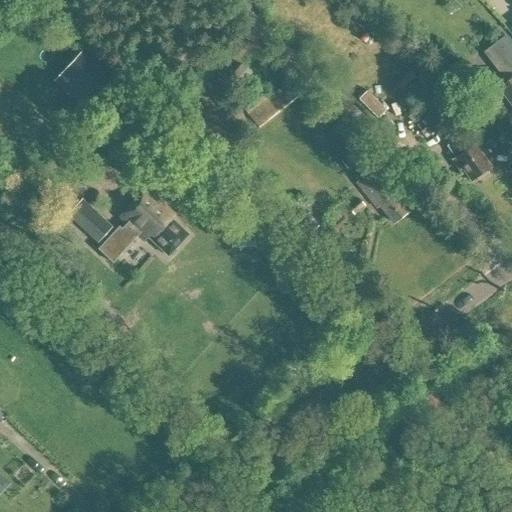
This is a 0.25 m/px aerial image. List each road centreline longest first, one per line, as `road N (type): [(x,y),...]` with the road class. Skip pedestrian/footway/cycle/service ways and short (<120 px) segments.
road 1 (track): [(253,20),(196,92),(194,127),(338,252),(393,353),(511,470)]
road 2 (tertiary): [(174,511),(510,271)]
road 3 (unclassified): [(510,271),(231,0)]
road 4 (track): [(357,294),(183,148)]
